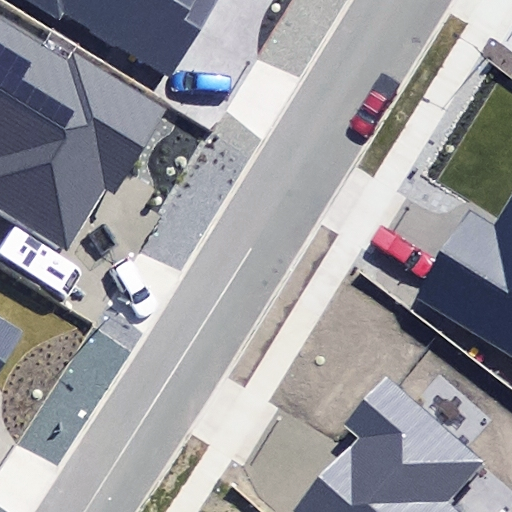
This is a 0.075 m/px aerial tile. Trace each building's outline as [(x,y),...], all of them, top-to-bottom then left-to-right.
[(23,0),(60,22),(65,14),(170,77),(216,0),(23,0)] [(0,24),(0,211),(66,252),(106,187),(115,193),(165,112),(74,55),(68,66),(0,24)] [(511,203),(497,229),(468,212),(417,297),(511,353),(511,365),(509,371),(511,373),(511,203)] [(0,372),(26,332),(0,315),(0,372)] [(479,461),(384,377),(344,423),(357,435),(289,511),(455,511),(443,502),(479,461)]
